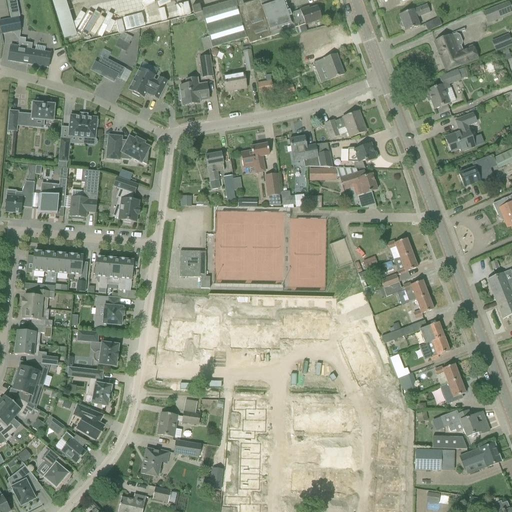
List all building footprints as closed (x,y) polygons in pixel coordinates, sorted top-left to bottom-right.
[(6,0),(11,20),(0,21),(0,31),(1,35),(21,31),(19,18),(20,18),(16,0),(6,0)] [(65,0),(51,0),(64,39),(77,35),(65,0)] [(200,5),(192,7),(196,24),(204,22),(212,50),(247,39),(249,45),(272,38),(272,41),(277,39),(276,36),(295,29),(290,14),(285,0),(265,0),(238,9),(235,1),(201,11),(200,5)] [(483,13),(487,25),(511,14),(511,9),(509,2),(483,13)] [(399,16),(405,32),(419,27),(416,18),(430,13),(427,5),(399,16)] [(321,20),(317,8),(309,10),(308,8),(290,14),(295,29),(321,20)] [(92,25),(94,26),(99,18),(90,13),(77,35),(84,39),(92,25)] [(424,25),(427,32),(441,26),(438,19),(424,25)] [(434,43),(446,71),(463,63),(463,65),(476,59),(472,49),(463,53),(460,46),(461,46),(462,43),(459,35),(456,34),(452,36),(434,43)] [(492,43),(495,51),(511,45),(508,37),(492,43)] [(8,61),(48,68),(50,53),(44,52),(45,48),(36,46),(35,51),(31,50),(32,44),(19,42),(18,47),(10,45),(8,61)] [(121,49),(126,52),(130,46),(125,43),(121,49)] [(244,52),(247,72),(253,71),(250,51),(244,52)] [(313,63),(321,85),(344,75),(336,55),(313,63)] [(199,58),(202,79),(213,77),(210,57),(199,58)] [(97,64),(95,63),(91,70),(113,83),(117,76),(120,78),(124,70),(101,58),(97,64)] [(427,91),(434,110),(450,104),(449,103),(455,101),(449,85),(462,81),(461,80),(469,77),(466,68),(439,78),(442,86),(427,91)] [(140,70),(129,90),(133,92),(132,94),(139,98),(140,96),(143,97),(146,93),(158,99),(166,83),(158,79),(159,79),(158,78),(156,82),(153,80),(155,77),(154,77),(140,70)] [(223,78),(225,93),(246,89),(243,74),(223,78)] [(181,102),(182,106),(198,104),(198,101),(209,99),(207,84),(197,86),(196,79),(186,81),(187,86),(179,88),(180,93),(177,93),(179,102),(181,102)] [(257,84),(259,95),(273,92),(271,81),(257,84)] [(283,88),(284,94),(294,92),(292,86),(283,88)] [(25,123),(34,124),(34,121),(53,122),(54,106),(47,105),(40,104),(40,105),(32,104),(31,116),(26,115),(25,123)] [(7,132),(16,133),(18,113),(9,112),(7,132)] [(325,125),(330,140),(348,133),(350,138),(365,133),(358,113),(325,125)] [(444,139),(450,154),(459,150),(460,153),(470,150),(475,148),(466,127),(475,123),(472,114),(464,118),(455,122),(459,133),(444,139)] [(87,146),(94,146),(96,145),(96,142),(94,139),(95,129),(97,129),(98,121),(96,121),(96,119),(70,117),(68,137),(85,139),(85,143),(87,146)] [(146,166),(147,166),(149,153),(148,153),(148,154),(147,153),(149,149),(143,146),(144,144),(136,140),(135,142),(129,139),(127,143),(121,142),(121,138),(108,137),(106,160),(119,161),(119,159),(130,160),(131,159),(141,164),(141,163),(146,165),(146,166)] [(303,161),(304,169),(309,168),(319,168),(316,146),(306,148),(304,138),(289,141),(291,153),(292,153),(294,163),(303,161)] [(57,169),(66,169),(69,141),(60,141),(57,169)] [(319,168),(332,169),(327,144),(316,146),(319,168)] [(254,168),(255,174),(265,172),(262,157),(269,156),(267,145),(250,148),(251,152),(240,154),(244,170),(254,168)] [(347,150),(347,164),(353,164),(353,169),(356,170),(364,170),(362,163),(365,162),(366,165),(376,161),(375,160),(377,158),(375,153),(373,153),(370,145),(353,151),(353,150),(347,150)] [(511,149),(494,159),(493,159),(496,166),(498,169),(511,162),(511,149)] [(210,182),(212,190),(220,189),(217,173),(224,171),(223,165),(221,153),(204,157),(209,182),(210,182)] [(468,171),(458,175),(463,188),(473,185),(480,182),(477,174),(485,171),(490,169),(486,158),(481,160),(472,164),(474,169),(468,171)] [(360,186),(363,195),(377,191),(372,175),(365,177),(364,172),(357,174),(356,170),(353,169),(339,169),(337,169),(336,178),(342,178),(341,179),(344,190),(360,186)] [(309,171),(309,182),(336,181),(336,170),(309,171)] [(71,198),(69,218),(72,218),(72,220),(80,221),(80,219),(86,219),(86,213),(95,214),(96,204),(99,172),(81,171),(80,183),(84,183),(83,199),(71,198)] [(7,197),(5,213),(20,214),(21,208),(22,208),(22,209),(32,209),(34,183),(35,175),(29,174),(26,183),(21,194),(17,193),(17,192),(7,191),(7,197)] [(269,206),(280,206),(279,196),(280,196),(278,175),(264,176),(267,198),(268,197),(269,206)] [(223,178),(228,205),(236,204),(233,185),(234,185),(232,176),(223,178)] [(123,223),(130,224),(131,223),(136,223),(139,202),(132,201),(133,195),(134,195),(137,186),(116,178),(113,188),(119,190),(116,199),(118,200),(115,209),(120,211),(118,221),(124,222),(123,223)] [(43,215),(44,216),(44,215),(53,215),(53,208),(64,209),(66,181),(59,180),(58,186),(56,186),(51,185),(50,188),(42,187),(41,195),(40,196),(42,196),(41,202),(38,202),(37,214),(43,214),(43,215)] [(281,193),(283,207),(295,205),(294,197),(290,198),(289,192),(281,193)] [(507,198),(492,205),(497,216),(498,216),(499,215),(500,217),(499,218),(502,218),(502,221),(504,221),(507,228),(510,227),(511,230),(511,196),(509,197),(507,198)] [(181,197),(180,207),(191,207),(191,197),(181,197)] [(338,268),(353,263),(344,239),(330,244),(338,268)] [(386,245),(393,261),(412,254),(406,240),(394,244),(394,242),(386,245)] [(26,271),(44,273),(46,254),(34,253),(33,257),(27,256),(26,271)] [(199,290),(208,290),(209,279),(204,278),(205,254),(199,253),(180,253),(179,278),(198,279),(200,279),(199,290)] [(44,273),(56,274),(58,256),(46,254),(44,273)] [(397,273),(399,278),(406,275),(406,273),(417,269),(412,254),(393,261),(393,262),(394,261),(398,272),(397,273)] [(56,274),(68,275),(70,257),(58,256),(56,274)] [(68,275),(68,281),(73,282),(73,275),(80,276),(82,258),(70,257),(68,275)] [(363,263),(366,272),(367,271),(378,267),(375,258),(363,263)] [(93,269),(92,275),(95,275),(94,278),(99,278),(98,294),(105,295),(106,286),(108,260),(96,259),(96,262),(95,269),(93,269)] [(106,286),(118,287),(120,261),(108,260),(106,286)] [(133,262),(120,261),(118,287),(118,290),(130,291),(131,279),(133,279),(134,273),(132,273),(133,262)] [(366,272),(357,275),(365,295),(370,293),(368,288),(366,289),(363,281),(370,278),(367,271),(366,272)] [(502,274),(487,280),(497,305),(511,298),(511,297),(511,275),(510,271),(502,274)] [(376,283),(379,291),(383,289),(399,283),(396,275),(380,281),(380,282),(376,283)] [(411,290),(415,301),(427,296),(422,282),(410,286),(409,284),(402,287),(404,292),(411,290)] [(383,289),(386,298),(402,292),(399,283),(383,289)] [(21,309),(23,309),(42,310),(46,311),(47,300),(53,300),(54,293),(35,291),(35,292),(39,292),(39,298),(24,297),(23,300),(22,300),(21,309)] [(413,315),(415,320),(422,317),(421,315),(433,311),(427,296),(415,301),(420,312),(413,315)] [(510,318),(511,323),(511,297),(511,298),(497,305),(503,321),(510,318)] [(95,317),(94,326),(106,327),(106,326),(110,326),(120,327),(121,317),(123,318),(124,311),(122,311),(122,309),(118,309),(119,300),(109,299),(97,298),(96,298),(96,306),(104,307),(103,317),(95,317)] [(44,329),(44,328),(45,321),(41,321),(42,310),(23,309),(22,320),(31,321),(30,327),(44,329)] [(198,316),(196,329),(203,330),(201,345),(204,345),(203,348),(212,349),(212,346),(214,347),(218,324),(204,322),(205,317),(198,316)] [(285,319),(284,338),(293,338),(294,319),(285,319)] [(294,319),(293,338),(302,338),(302,319),(294,319)] [(302,319),(302,338),(310,338),(310,319),(302,319)] [(310,319),(310,338),(318,339),(319,319),(310,319)] [(319,319),(318,339),(327,339),(328,320),(319,319)] [(167,340),(166,348),(169,348),(168,349),(182,351),(184,336),(191,337),(192,324),(185,323),(185,328),(171,326),(170,340),(167,340)] [(398,323),(392,326),(395,332),(400,330),(398,323)] [(426,326),(418,329),(419,331),(421,334),(425,345),(431,343),(444,338),(438,324),(429,327),(426,328),(426,326)] [(391,334),(394,341),(414,333),(411,326),(405,329),(400,330),(400,331),(391,334)] [(43,338),(51,339),(52,329),(44,328),(44,329),(43,338)] [(233,328),(232,347),(242,347),(243,328),(233,328)] [(243,328),(242,347),(251,348),(251,328),(243,328)] [(251,328),(251,348),(259,348),(260,329),(251,328)] [(260,329),(259,348),(267,348),(268,329),(260,329)] [(268,329),(267,348),(278,348),(278,329),(268,329)] [(15,344),(39,346),(40,334),(17,332),(15,344)] [(77,342),(97,344),(98,334),(78,332),(77,342)] [(360,334),(341,342),(347,357),(366,348),(360,334)] [(425,345),(431,362),(438,359),(437,357),(449,352),(444,338),(431,343),(425,345)] [(14,356),(38,358),(39,346),(15,344),(14,356)] [(99,365),(115,367),(116,360),(117,354),(118,347),(102,344),(100,353),(99,353),(97,354),(96,354),(95,356),(94,359),(95,361),(96,362),(97,363),(99,363),(99,365)] [(366,348),(347,357),(354,370),(372,362),(366,348)] [(390,359),(398,379),(409,375),(407,369),(404,370),(398,356),(390,359)] [(49,366),(57,367),(58,359),(42,357),(41,365),(49,366)] [(372,362),(354,370),(360,385),(379,377),(372,362)] [(14,378),(42,387),(49,366),(41,365),(32,364),(29,371),(20,368),(18,373),(16,373),(14,378)] [(439,387),(439,388),(460,380),(454,366),(442,370),(442,368),(434,371),(441,387),(439,387)] [(83,370),(82,379),(90,380),(88,396),(93,397),(91,405),(107,408),(109,401),(110,401),(110,402),(112,394),(111,394),(111,395),(110,395),(111,388),(99,385),(100,381),(102,381),(103,373),(83,370)] [(404,390),(407,399),(419,394),(412,374),(409,375),(398,379),(398,380),(398,379),(402,391),(404,390)] [(34,408),(35,409),(42,387),(14,378),(13,384),(15,385),(13,391),(22,394),(20,400),(34,408)] [(439,388),(446,406),(462,399),(461,396),(465,394),(460,380),(439,388)] [(0,408),(13,420),(18,413),(25,418),(28,413),(31,414),(34,408),(20,400),(17,399),(14,405),(6,399),(3,399),(2,401),(0,399),(0,408)] [(183,411),(195,413),(197,402),(185,400),(183,411)] [(234,400),(233,411),(245,411),(245,421),(266,421),(266,410),(256,409),(256,401),(234,400)] [(64,401),(62,408),(69,410),(71,404),(64,401)] [(74,414),(72,417),(82,421),(76,430),(95,441),(97,439),(98,440),(101,433),(100,433),(104,427),(98,424),(103,416),(77,406),(74,414)] [(0,408),(0,435),(5,442),(11,438),(9,435),(15,431),(10,424),(13,420),(0,408)] [(296,408),(295,428),(306,429),(307,409),(296,408)] [(307,409),(306,429),(317,429),(318,409),(307,409)] [(318,409),(317,429),(328,429),(329,409),(318,409)] [(329,409),(328,429),(339,430),(339,410),(329,409)] [(339,410),(339,430),(350,430),(351,410),(339,410)] [(182,423),(198,426),(200,415),(184,412),(182,423)] [(462,430),(466,438),(478,434),(479,436),(489,432),(482,413),(470,418),(468,412),(458,416),(456,412),(441,418),(444,429),(448,427),(450,433),(455,431),(456,433),(462,430)] [(416,416),(418,424),(428,421),(426,413),(416,416)] [(173,438),(180,439),(182,431),(175,430),(177,417),(161,414),(157,436),(173,438)] [(382,415),(381,431),(401,432),(402,417),(382,415)] [(49,426),(59,434),(64,428),(54,420),(49,426)] [(229,430),(229,439),(255,440),(255,433),(266,433),(266,421),(245,421),(244,431),(229,430)] [(381,431),(379,446),(400,448),(401,432),(381,431)] [(60,452),(76,465),(77,464),(78,464),(81,461),(80,460),(86,453),(71,442),(73,439),(66,433),(60,440),(66,445),(60,452)] [(432,449),(467,450),(462,439),(433,438),(432,449)] [(174,455),(198,459),(200,446),(176,442),(174,455)] [(240,444),(240,459),(260,460),(261,444),(240,444)] [(459,458),(464,469),(483,462),(486,469),(501,463),(494,444),(459,458)] [(379,446),(378,461),(398,463),(400,448),(379,446)] [(25,450),(18,456),(24,463),(31,457),(25,450)] [(141,474),(157,478),(160,463),(166,465),(168,453),(157,451),(156,452),(146,450),(141,474)] [(44,479),(56,489),(68,475),(62,470),(66,464),(50,451),(42,460),(52,469),(44,479)] [(441,452),(415,451),(415,471),(441,472),(441,452)] [(240,459),(239,475),(260,475),(260,460),(240,459)] [(378,461),(377,477),(397,479),(398,463),(378,461)] [(20,484),(11,488),(20,507),(21,506),(23,509),(29,505),(28,503),(35,500),(28,485),(34,480),(35,479),(25,467),(16,474),(20,484)] [(220,491),(222,471),(212,470),(211,482),(210,489),(220,491)] [(294,472),(293,490),(302,490),(303,472),(294,472)] [(303,472),(302,490),(311,491),(311,473),(303,472)] [(311,473),(311,491),(319,491),(320,473),(311,473)] [(320,473),(319,491),(327,491),(328,473),(320,473)] [(328,473),(327,491),(336,491),(336,473),(328,473)] [(336,473),(336,491),(345,492),(345,474),(336,473)] [(239,475),(239,490),(259,491),(260,475),(239,475)] [(378,480),(377,496),(397,498),(399,482),(378,480)] [(152,500),(168,504),(171,492),(165,491),(164,491),(155,488),(152,500)] [(426,503),(438,505),(439,495),(427,493),(426,503)] [(142,511),(146,498),(134,495),(133,501),(121,498),(117,511),(142,511)] [(377,496),(376,511),(385,511),(395,511),(397,498),(377,496)] [(0,511),(9,511),(2,497),(0,497),(0,511)] [(224,497),(224,506),(239,506),(239,511),(260,511),(261,505),(250,505),(250,498),(224,497)] [(196,511),(208,511),(210,503),(198,501),(196,511)] [(501,502),(493,505),(495,511),(511,511),(510,510),(506,503),(502,505),(501,502)]
